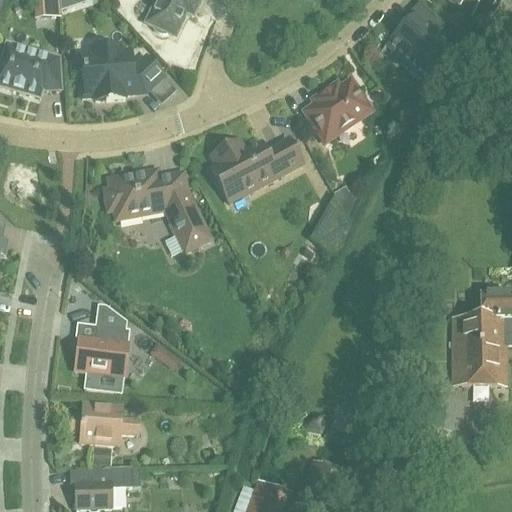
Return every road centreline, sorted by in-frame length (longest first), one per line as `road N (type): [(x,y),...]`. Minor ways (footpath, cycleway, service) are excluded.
road 1 (residential): [(33,511),(34,394),(54,266)]
road 2 (residential): [(217,114),(134,142),(69,146),(0,136)]
road 3 (residential): [(217,114),(328,57),(386,0)]
